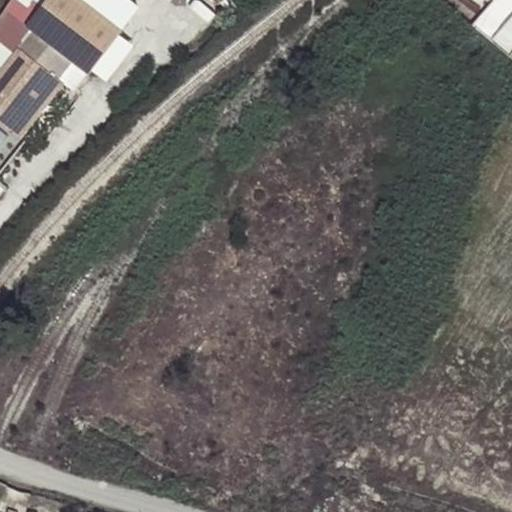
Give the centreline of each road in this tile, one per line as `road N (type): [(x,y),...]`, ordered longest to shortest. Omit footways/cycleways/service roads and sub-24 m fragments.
road 1 (track): [(136,0),(162,25),(156,52),(15,193)]
road 2 (unclassified): [(0,458),(173,511)]
